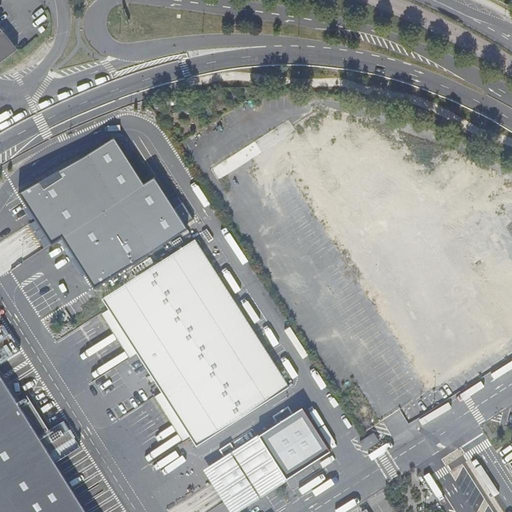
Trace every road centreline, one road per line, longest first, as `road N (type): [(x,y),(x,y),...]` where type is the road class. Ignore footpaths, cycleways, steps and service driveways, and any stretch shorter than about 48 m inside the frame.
road 1 (unclassified): [(0,144),(122,86),(268,53),(386,65),(511,117)]
road 2 (unclassified): [(511,95),(374,32),(185,0)]
